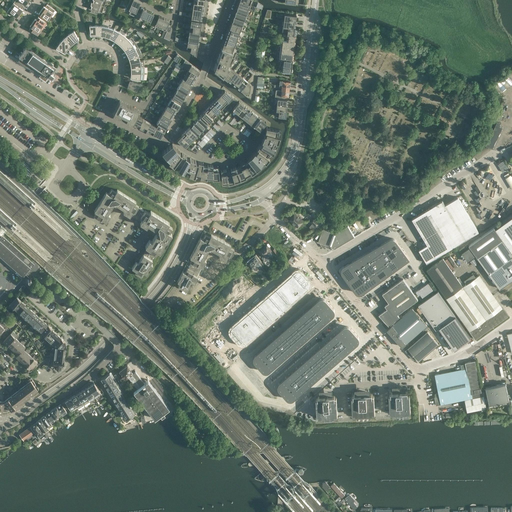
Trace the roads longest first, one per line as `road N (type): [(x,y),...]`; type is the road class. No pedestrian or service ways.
road 1 (secondary): [(0,423),(75,375),(153,296),(195,215)]
road 2 (unclassified): [(320,261),(495,152)]
road 3 (secondary): [(282,175),(298,142),(315,0)]
road 4 (residential): [(168,136),(203,77),(232,0)]
road 5 (unclassified): [(419,370),(320,261)]
road 6 (residential): [(197,157),(223,162),(248,152),(253,144),(227,125),(198,156)]
